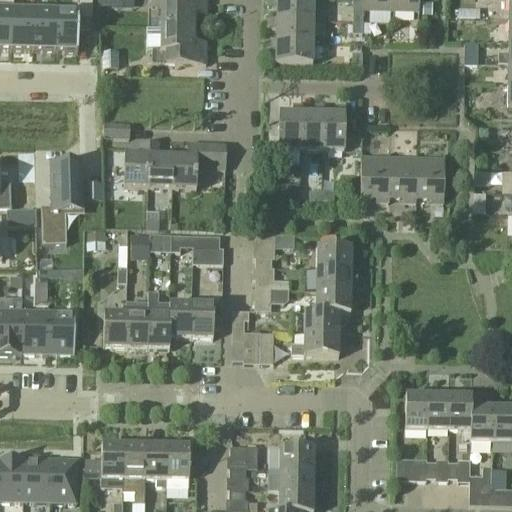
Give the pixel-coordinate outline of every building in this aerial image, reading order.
[(54,16),(53,56),(75,57),(75,58),(76,58),(77,23),(91,23),(91,0),(76,0),(76,17),(54,16)] [(159,31),(193,32),(194,18),(206,19),(206,0),(180,0),(180,7),(160,7),(159,31)] [(362,14),(390,15),(390,0),(362,0),(362,4),(362,14)] [(390,0),(390,15),(418,16),(418,0),(390,0)] [(276,25),(312,25),(312,3),(277,3),(277,1),(266,1),(266,11),(276,11),(276,22),(276,25)] [(361,26),(362,14),(362,4),(352,4),(352,26),(361,26)] [(0,5),(0,54),(10,55),(11,15),(12,15),(12,6),(0,5)] [(422,7),(422,19),(430,19),(431,7),(422,7)] [(457,24),(473,24),(473,14),(457,14),(457,24)] [(11,15),(10,55),(32,56),(33,16),(12,15),(11,15)] [(33,16),(32,56),(53,56),(54,16),(33,16)] [(275,46),(312,47),(312,25),(276,25),(276,22),(266,22),(266,33),(275,33),(275,44),(275,46)] [(361,26),(352,26),(352,38),(361,38),(361,37),(361,26)] [(193,46),(193,32),(159,31),(159,56),(151,56),(151,68),(205,69),(206,47),(193,46)] [(311,69),(312,47),(275,46),(275,44),(266,44),(266,46),(266,54),(275,54),(275,69),(311,69)] [(511,47),(507,48),(507,58),(497,58),(497,69),(507,69),(511,69),(511,47)] [(351,57),(351,70),(361,70),(361,57),(351,57)] [(300,118),(302,118),(302,109),(300,109),(291,109),(291,118),(278,118),(277,155),(299,155),(300,118)] [(313,118),(302,118),(300,118),(299,155),(321,156),(321,118),(322,109),(313,109),(313,118)] [(334,119),(323,118),(321,118),(321,156),(343,156),(344,121),(345,121),(345,110),(334,110),(334,119)] [(103,130),(102,142),(128,143),(129,130),(103,130)] [(122,192),(147,193),(147,147),(138,146),(138,158),(123,158),(122,192)] [(147,147),(147,193),(171,194),(172,160),(157,159),(158,147),(147,147)] [(225,149),(186,148),(186,160),(172,160),(171,194),(195,195),(196,174),(224,175),(225,149)] [(375,207),(387,207),(388,162),(360,161),(359,201),(375,202),(375,207)] [(388,162),(387,207),(388,207),(388,202),(402,202),(402,207),(414,207),(415,162),(388,162)] [(443,163),(415,162),(414,207),(415,207),(415,202),(429,203),(429,207),(442,208),(443,163)] [(51,212),(40,212),(41,250),(65,249),(65,248),(62,248),(61,216),(79,216),(78,182),(78,168),(50,169),(51,212)] [(0,214),(9,214),(8,187),(0,187),(0,214)] [(277,189),(276,205),(288,205),(299,205),(299,189),(297,189),(277,189)] [(320,205),(320,196),(308,195),(308,205),(320,205)] [(320,205),(332,206),(333,196),(320,196),(320,205)] [(442,211),(433,211),(433,221),(441,221),(442,211)] [(145,225),(145,234),(158,234),(158,226),(145,225)] [(105,235),(85,235),(85,246),(105,245),(105,235)] [(130,239),(129,251),(148,251),(148,239),(130,239)] [(148,251),(148,257),(160,257),(160,240),(148,239),(148,251)] [(170,240),(169,257),(179,258),(179,253),(191,253),(218,254),(218,242),(179,241),(179,240),(170,240)] [(117,250),(117,272),(126,273),(126,251),(117,250)] [(252,257),(252,264),(254,264),(254,274),(271,274),(271,264),(273,264),(273,257),(274,252),(252,252),(252,257)] [(315,252),(315,273),(350,275),(350,252),(315,252)] [(191,253),(191,269),(222,270),(222,254),(218,254),(191,253)] [(117,272),(117,288),(126,289),(126,273),(117,272)] [(315,295),(349,296),(350,275),(315,273),(315,295)] [(34,283),(34,306),(46,306),(46,283),(48,283),(47,275),(35,275),(36,283),(34,283)] [(59,275),(47,275),(48,283),(60,283),(60,275),(59,275)] [(82,275),(74,275),(74,287),(82,287),(82,275)] [(21,282),(9,282),(9,290),(21,290),(21,282)] [(253,292),(253,294),(270,295),(288,295),(288,286),(253,285),(253,292)] [(338,318),(338,319),(349,319),(349,296),(315,295),(314,316),(314,317),(338,318)] [(166,319),(167,308),(157,308),(157,298),(147,298),(147,308),(147,319),(146,354),(168,354),(168,343),(168,319),(166,319)] [(253,306),(253,316),(270,316),(270,306),(253,306)] [(147,308),(125,307),(125,318),(124,353),(146,354),(147,319),(147,308)] [(167,308),(166,319),(168,319),(168,343),(190,343),(190,309),(167,308)] [(190,309),(190,343),(212,344),(212,309),(190,309)] [(0,359),(20,360),(21,316),(20,316),(0,315),(0,359)] [(21,316),(20,360),(20,359),(46,360),(47,316),(21,316)] [(47,316),(46,360),(73,360),(74,317),(47,316)] [(248,316),(232,316),(231,366),(240,366),(241,337),(243,337),(243,325),(248,326),(248,316)] [(303,316),(303,338),(338,339),(338,319),(338,318),(314,317),(314,316),(303,316)] [(124,353),(125,318),(103,318),(102,353),(124,353)] [(212,319),(212,333),(220,334),(220,320),(212,319)] [(241,337),(240,366),(242,366),(242,369),(256,369),(259,369),(259,338),(243,338),(243,337),(241,337)] [(338,339),(303,338),(303,350),(290,350),(290,360),(337,361),(338,339)] [(404,434),(426,434),(427,400),(404,399),(404,434)] [(427,400),(426,434),(447,435),(448,400),(427,400)] [(448,400),(447,435),(461,435),(461,445),(468,445),(468,435),(469,412),(470,412),(470,401),(448,400)] [(469,412),(468,435),(468,445),(468,446),(490,447),(491,412),(470,412),(469,412)] [(511,412),(491,412),(490,447),(511,447),(511,412)] [(122,449),(100,449),(100,484),(100,494),(122,494),(122,484),(122,449)] [(144,449),(122,449),(122,484),(122,494),(122,497),(134,497),(133,508),(143,509),(143,484),(144,449)] [(166,450),(144,449),(143,484),(155,485),(155,492),(165,492),(166,450)] [(188,450),(166,450),(165,492),(187,493),(188,450)] [(227,462),(227,473),(228,473),(232,474),(245,474),(245,452),(229,452),(229,462),(227,462)] [(278,474),(312,475),(313,453),(278,452),(278,474)] [(0,462),(0,507),(22,508),(23,463),(0,462)] [(23,463),(22,508),(48,508),(49,465),(24,464),(24,463),(23,463)] [(395,465),(395,486),(403,486),(414,486),(414,464),(403,464),(395,464),(395,465)] [(49,465),(48,508),(75,509),(76,465),(49,465)] [(447,468),(446,487),(447,484),(456,484),(456,487),(467,487),(467,481),(468,466),(456,465),(456,468),(447,468)] [(425,467),(425,484),(434,484),(434,468),(425,467)] [(480,481),(467,481),(467,487),(468,487),(468,498),(490,499),(490,471),(481,471),(480,481)] [(490,471),(490,499),(468,498),(468,510),(511,511),(511,494),(490,494),(490,471)] [(245,474),(228,473),(228,483),(245,483),(245,474)] [(267,474),(267,496),(277,496),(311,497),(312,497),(312,475),(278,474),(267,474)] [(228,496),(228,504),(244,505),(244,504),(244,496),(244,495),(228,495),(228,496)] [(311,511),(312,497),(277,496),(276,511),(311,511)]
